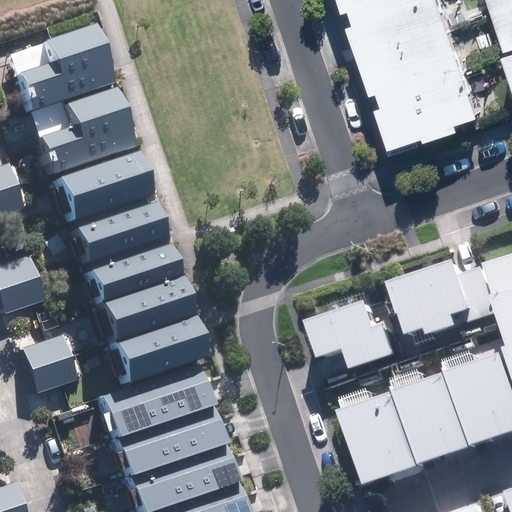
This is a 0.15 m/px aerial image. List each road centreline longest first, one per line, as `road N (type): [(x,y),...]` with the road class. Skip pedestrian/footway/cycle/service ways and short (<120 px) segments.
road 1 (residential): [(317,511),(256,325),(257,304),(288,256),(364,224)]
road 2 (residential): [(289,0),(364,224)]
road 3 (residential): [(364,224),(511,174)]
road 4 (residential): [(51,511),(0,366)]
road 5 (residential): [(511,462),(382,511)]
